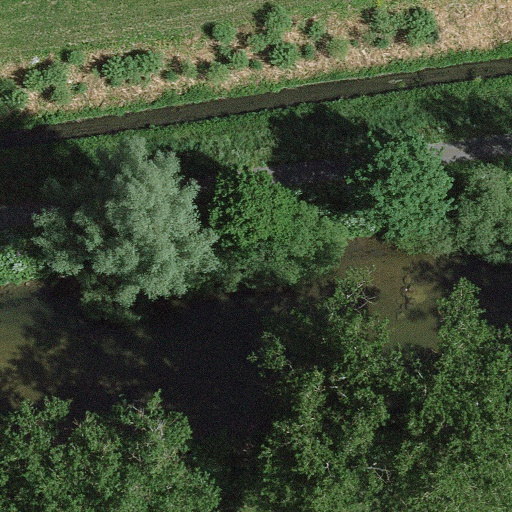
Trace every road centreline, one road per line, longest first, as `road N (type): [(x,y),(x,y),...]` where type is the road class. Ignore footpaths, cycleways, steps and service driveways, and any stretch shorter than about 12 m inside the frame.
road 1 (track): [(511,138),(0,219)]
road 2 (track): [(223,511),(511,468)]
